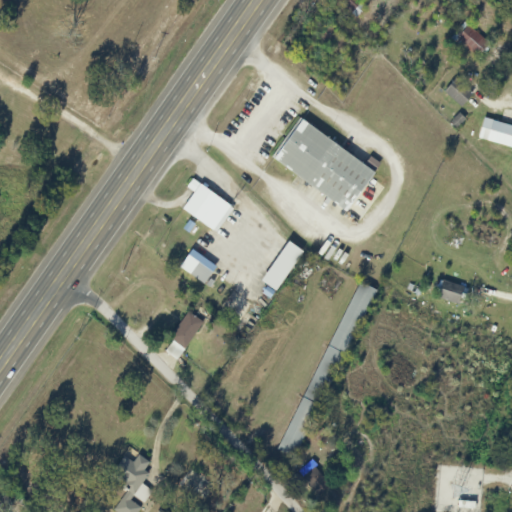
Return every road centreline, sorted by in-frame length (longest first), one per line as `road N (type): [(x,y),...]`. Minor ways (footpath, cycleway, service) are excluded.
road 1 (trunk): [(0,361),(254,0)]
road 2 (residential): [(296,511),(136,339),(62,274)]
